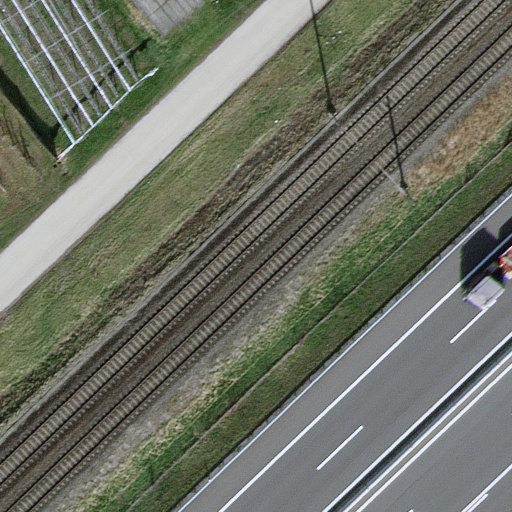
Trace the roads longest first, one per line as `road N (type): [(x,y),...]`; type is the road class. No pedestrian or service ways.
road 1 (unclassified): [(0,266),(283,0)]
road 2 (motorway): [(511,287),(272,511)]
road 3 (motorway): [(416,511),(511,420)]
